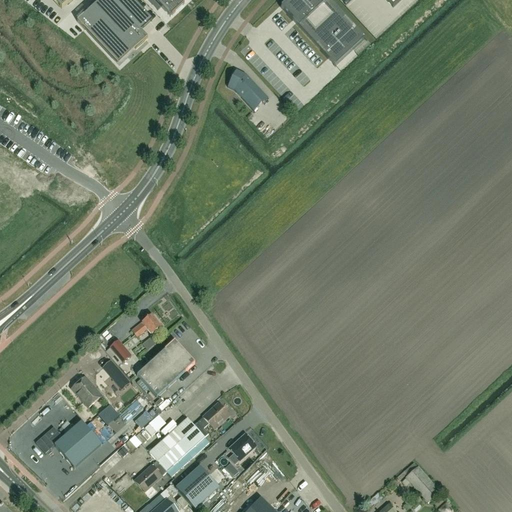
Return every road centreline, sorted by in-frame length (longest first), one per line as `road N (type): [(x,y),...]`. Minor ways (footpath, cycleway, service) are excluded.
road 1 (unclassified): [(339,511),(122,213)]
road 2 (secondary): [(242,0),(196,71),(163,159),(122,213)]
road 3 (secondary): [(122,213),(5,319)]
road 4 (unclassified): [(122,213),(0,122)]
